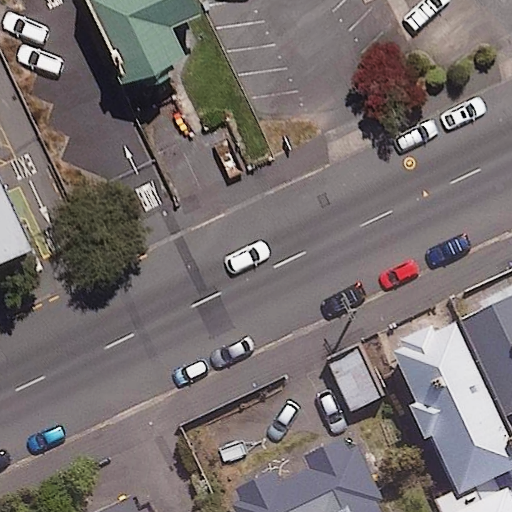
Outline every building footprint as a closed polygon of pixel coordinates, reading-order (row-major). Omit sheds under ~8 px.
[(85,0),(118,68),(164,46),(147,11),(171,0),(85,0)] [(0,241),(43,223),(0,124),(0,241)] [(511,299),(458,324),(456,318),(393,347),(459,492),(511,468),(511,299)] [(383,395),(363,349),(332,363),(352,409),(383,395)] [(384,495),(356,433),(307,456),(311,465),(282,479),(278,470),(232,491),(241,511),(384,511),(378,498),(384,495)] [(511,511),(511,492),(510,488),(461,511),(511,511)] [(141,511),(136,499),(106,511),(141,511)]
